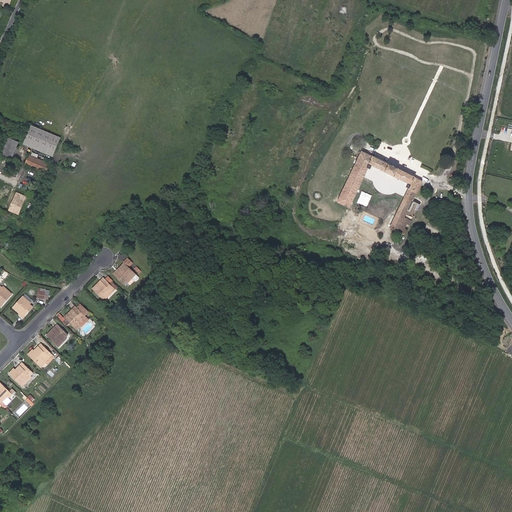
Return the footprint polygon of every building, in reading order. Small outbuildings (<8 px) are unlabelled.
[(0,130),(17,138),(23,125),(0,115),(0,130)] [(53,154),(59,141),(30,129),(25,141),(53,154)] [(18,143),(6,137),(0,152),(0,153),(11,159),(18,143)] [(362,152),(338,202),(349,207),(368,168),(370,169),(372,166),(408,184),(407,187),(409,188),(390,227),(405,235),(420,205),(413,201),(423,182),(416,179),(416,178),(373,156),(373,157),(362,152)] [(49,164),(30,155),(25,165),(45,173),(49,164)] [(19,162),(14,160),(10,170),(15,172),(19,162)] [(26,196),(16,192),(8,210),(18,215),(26,196)] [(125,276),(129,272),(124,267),(120,271),(121,272),(125,276)] [(121,272),(117,275),(118,276),(114,279),(114,278),(109,283),(120,293),(122,290),(124,289),(123,287),(126,284),(127,286),(131,282),(125,276),(121,272)] [(140,284),(134,278),(132,280),(138,286),(140,284)] [(124,289),(122,290),(124,292),(132,284),(131,282),(127,286),(126,284),(123,287),(124,289)] [(103,303),(111,296),(107,291),(109,289),(104,284),(101,286),(100,285),(97,288),(98,289),(94,294),(93,293),(89,296),(101,308),(105,304),(103,303)] [(0,290),(0,307),(10,296),(7,293),(5,295),(1,291),(0,290)] [(112,297),(111,296),(103,303),(105,304),(112,297)] [(23,305),(24,303),(21,301),(12,311),(20,317),(19,318),(22,322),(31,312),(27,309),(23,305)] [(85,316),(87,313),(79,306),(77,308),(76,307),(73,310),(74,311),(70,315),(65,319),(77,330),(81,326),(80,324),(84,320),(86,317),(85,316)] [(86,317),(84,320),(80,324),(82,326),(88,319),(86,317)] [(64,340),(68,336),(58,326),(54,330),(55,331),(51,334),(47,337),(58,348),(62,345),(60,344),(64,340)] [(45,362),(48,358),(51,355),(42,345),(38,349),(39,349),(35,353),(33,351),(29,356),(41,368),(46,363),(45,362)] [(51,355),(48,358),(45,362),(46,363),(47,364),(54,358),(51,355)] [(56,361),(62,366),(65,362),(60,357),(56,361)] [(25,382),(28,378),(32,374),(21,364),(18,367),(20,369),(16,373),(14,371),(9,376),(22,388),(26,383),(25,382)] [(1,406),(4,403),(8,399),(9,400),(13,396),(1,384),(0,385),(0,404),(0,405),(1,406)] [(32,395),(27,400),(31,404),(36,400),(32,395)]
